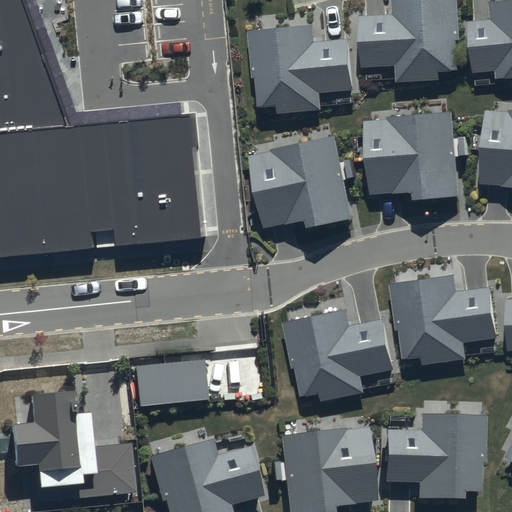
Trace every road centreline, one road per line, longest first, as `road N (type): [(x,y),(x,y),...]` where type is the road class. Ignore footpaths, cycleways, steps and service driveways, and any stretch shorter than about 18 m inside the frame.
road 1 (residential): [(251,289),(349,254),(511,240)]
road 2 (residential): [(0,315),(251,289)]
